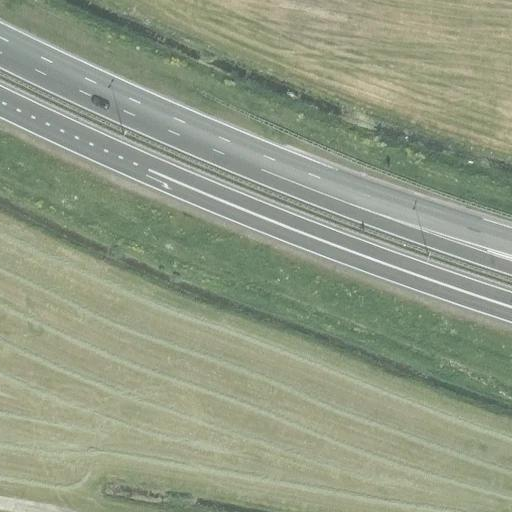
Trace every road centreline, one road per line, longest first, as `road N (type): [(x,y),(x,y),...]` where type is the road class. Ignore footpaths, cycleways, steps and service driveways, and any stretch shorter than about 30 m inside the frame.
road 1 (trunk): [(0,102),(337,247),(511,307)]
road 2 (trunk): [(259,174),(0,51)]
road 3 (trunk): [(511,270),(259,174)]
road 4 (trunk): [(511,244),(259,174)]
